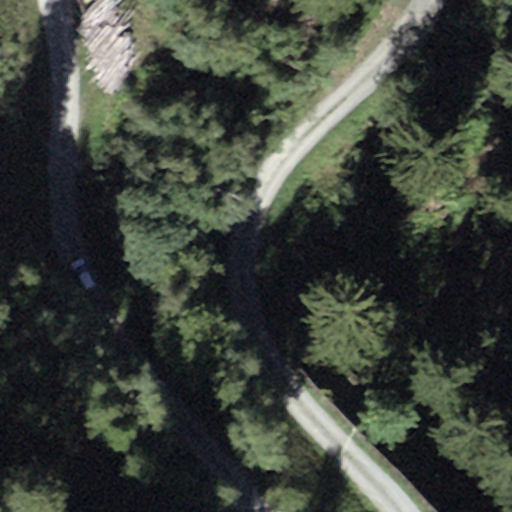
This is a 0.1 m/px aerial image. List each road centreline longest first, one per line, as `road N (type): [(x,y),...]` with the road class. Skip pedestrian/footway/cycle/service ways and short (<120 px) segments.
road 1 (track): [(431,0),(422,23),(271,184),(248,228),(245,282),(255,330),(287,388),(398,486),(412,511)]
road 2 (track): [(252,511),(97,304),(69,228),(67,50),(57,0)]
